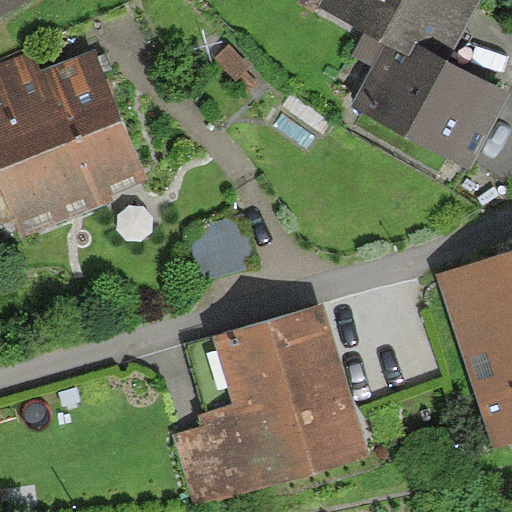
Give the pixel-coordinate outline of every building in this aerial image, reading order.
[(0,0),(0,25),(44,0),(0,0)] [(324,0),(322,5),(369,31),(444,72),(483,0),(324,0)] [(482,93),(444,72),(369,31),(342,81),(362,92),(351,111),(470,175),(508,106),(482,93)] [(33,52),(0,65),(0,227),(16,222),(24,241),(114,206),(111,198),(147,184),(102,68),(96,52),(42,73),(33,52)] [(242,217),(188,232),(205,294),(259,279),(242,217)] [(511,253),(438,277),(495,457),(511,451),(511,253)] [(325,311),(191,350),(211,416),(200,419),(203,428),(174,436),(195,511),(280,487),(281,493),(370,467),(338,357),(325,311)]
